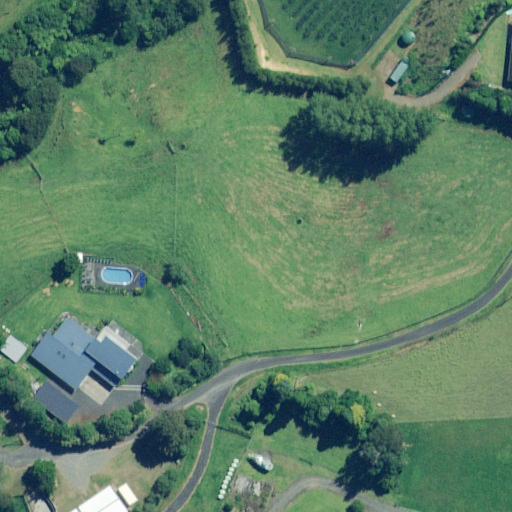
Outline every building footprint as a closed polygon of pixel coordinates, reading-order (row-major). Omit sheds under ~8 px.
[(98,340),(70,318),(55,337),(50,334),(33,356),(77,390),(92,369),(116,388),(139,360),(126,350),(131,344),(108,327),(98,340)] [(30,389),(40,397),(42,394),(47,398),(44,401),(54,409),(58,405),(60,408),(63,404),(36,381),(30,389)] [(271,463),(259,454),(254,461),(266,470),(271,463)] [(272,488),(238,475),(230,495),(264,508),(272,488)] [(128,511),(112,487),(74,511),(128,511)]
